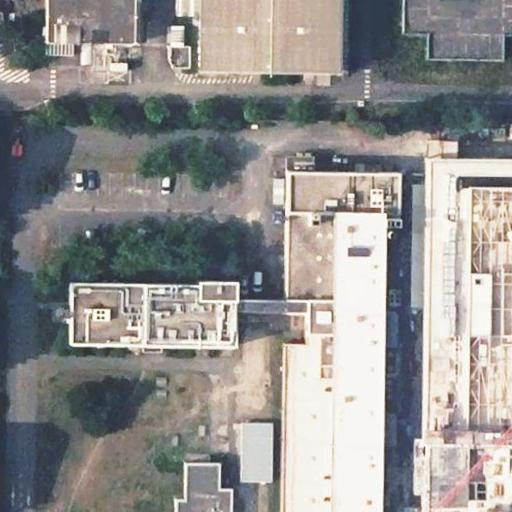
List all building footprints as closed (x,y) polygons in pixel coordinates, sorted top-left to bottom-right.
[(43,0),(42,41),(133,43),(132,0),(200,0),(200,68),(337,70),(337,0),(43,0)] [(511,0),(401,0),(401,33),(427,33),(427,58),(497,59),(497,35),(511,35),(511,0)] [(511,511),(511,150),(425,149),(421,438),(421,511),(511,511)] [(312,156),(286,156),(284,299),(235,298),(235,281),(197,280),(197,284),(70,282),(69,343),(234,345),(235,310),(305,312),(304,342),(282,342),(279,511),(378,511),(379,444),(393,444),(393,413),(398,413),(399,342),(394,342),(394,312),(381,311),(382,231),(397,231),(397,171),(312,169),(312,156)] [(235,482),(269,482),(269,423),(235,423),(235,482)] [(218,462),(183,460),(182,498),(174,498),(173,499),(172,511),(230,511),(230,488),(218,487),(218,462)]
